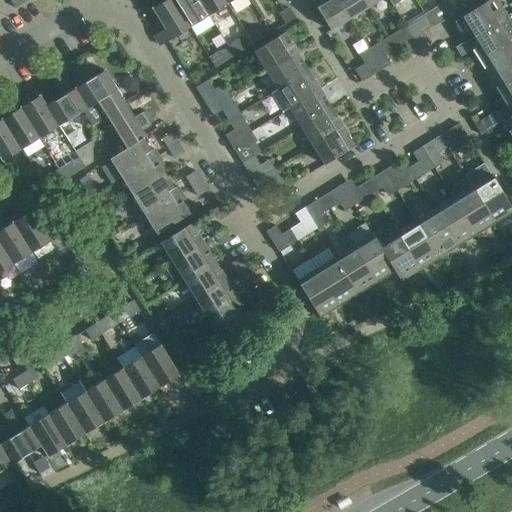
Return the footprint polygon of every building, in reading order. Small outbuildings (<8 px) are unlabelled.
[(164,29),(154,35),(160,45),(190,27),(172,0),(165,0),(152,9),(164,29)] [(208,15),(198,0),(172,0),(190,27),(208,15)] [(227,4),(224,0),(198,0),(208,15),(227,4)] [(224,0),(227,4),(230,2),(236,12),(250,3),(247,0),(224,0)] [(350,18),(338,0),(311,0),(330,30),(350,18)] [(338,0),(350,18),(368,6),(364,0),(338,0)] [(507,15),(497,0),(487,0),(454,21),(466,40),(507,15)] [(289,7),(284,10),(279,13),(285,23),(295,17),(289,7)] [(423,31),(432,25),(425,14),(406,25),(419,46),(428,40),(423,31)] [(466,40),(455,47),(461,56),(472,49),(478,59),(508,40),(511,37),(511,23),(507,15),(466,40)] [(252,44),(262,37),(256,28),(246,34),(252,44)] [(254,51),(267,70),(297,51),(285,31),(254,51)] [(394,48),(405,42),(398,31),(387,37),(394,48)] [(390,64),(384,55),(394,48),(387,37),(368,49),(380,69),(390,64)] [(234,55),(244,49),(237,39),(228,45),(234,55)] [(489,78),(511,63),(511,45),(508,40),(478,59),(489,78)] [(215,67),(225,61),(218,51),(208,57),(215,67)] [(297,51),(267,70),(278,89),(309,69),(297,51)] [(362,81),(373,74),(365,63),(355,69),(362,81)] [(501,96),(511,89),(511,63),(489,78),(501,96)] [(63,67),(53,73),(60,83),(70,77),(63,67)] [(278,89),(270,93),(282,112),(290,107),(320,88),(309,69),(278,89)] [(75,88),(87,107),(98,100),(105,111),(124,100),(105,70),(75,88)] [(207,80),(195,87),(207,106),(219,99),(228,94),(222,84),(213,90),(207,80)] [(57,126),(87,107),(75,88),(46,106),(57,126)] [(290,107),(301,126),(332,107),(320,88),(290,107)] [(511,89),(501,96),(506,105),(496,111),(502,121),(511,115),(511,89)] [(219,99),(207,106),(213,115),(213,116),(222,110),(228,119),(240,112),(233,102),(228,94),(219,99)] [(46,106),(40,95),(20,107),(39,137),(57,126),(46,106)] [(134,117),(124,100),(105,111),(127,148),(143,138),(146,137),(140,127),(151,121),(145,110),(134,117)] [(2,119),(21,149),(39,137),(20,107),(2,119)] [(301,126),(313,145),(343,125),(332,107),(301,126)] [(228,119),(234,129),(234,130),(246,123),(240,112),(228,119)] [(511,137),(511,115),(502,121),(511,137)] [(481,135),(493,128),(486,117),(475,124),(481,135)] [(2,119),(0,120),(0,158),(2,161),(21,149),(2,119)] [(459,123),(450,129),(458,140),(463,149),(472,143),(459,123)] [(313,145),(324,164),(355,145),(343,125),(313,145)] [(450,129),(440,135),(447,147),(453,156),(463,149),(458,140),(450,129)] [(178,142),(172,132),(162,138),(168,148),(178,142)] [(440,135),(430,141),(437,153),(447,147),(440,135)] [(111,160),(100,167),(111,184),(122,177),(158,155),(154,148),(151,150),(143,138),(127,148),(110,158),(111,160)] [(84,166),(93,161),(92,140),(75,151),(84,166)] [(184,152),(178,142),(168,148),(174,158),(184,152)] [(236,152),(242,162),(254,155),(247,145),(236,152)] [(158,155),(122,177),(133,196),(166,176),(159,164),(162,162),(158,155)] [(254,155),(242,162),(254,181),(265,174),(274,168),(269,159),(260,165),(254,155)] [(409,167),(416,179),(425,173),(418,161),(409,167)] [(59,168),(65,178),(75,173),(68,163),(59,168)] [(409,167),(398,174),(406,185),(416,179),(409,167)] [(65,178),(59,168),(49,175),(55,185),(65,178)] [(265,174),(254,181),(260,192),(269,186),(275,195),(286,188),(280,177),(274,168),(265,174)] [(201,180),(195,170),(185,176),(191,186),(201,180)] [(494,222),(511,211),(511,207),(491,174),(472,186),(494,222)] [(366,182),(373,193),(383,187),(376,175),(366,182)] [(88,176),(79,182),(89,197),(97,192),(88,176)] [(166,176),(133,196),(145,215),(181,192),(177,186),(174,187),(166,176)] [(46,190),(40,180),(30,186),(36,196),(46,190)] [(207,190),(201,180),(191,186),(197,196),(207,190)] [(366,182),(356,188),(363,200),(373,193),(366,182)] [(453,197),(476,234),(494,222),(472,186),(453,197)] [(323,196),(330,207),(340,201),(333,189),(323,196)] [(181,192),(145,215),(157,234),(190,213),(182,201),(185,199),(181,192)] [(323,196),(312,202),(319,214),(330,207),(323,196)] [(434,209),(457,246),(476,234),(453,197),(434,209)] [(223,203),(213,209),(219,219),(229,213),(223,203)] [(416,220),(438,257),(457,246),(434,209),(416,220)] [(44,230),(32,210),(13,222),(32,252),(61,234),(55,224),(44,230)] [(397,232),(420,269),(438,257),(416,220),(397,232)] [(32,252),(13,222),(0,229),(0,243),(13,264),(32,252)] [(301,222),(291,228),(298,239),(308,233),(301,222)] [(400,281),(401,280),(420,269),(397,232),(391,222),(372,234),(378,244),(394,271),(400,281)] [(172,261),(203,242),(191,223),(160,242),(172,261)] [(279,252),(298,239),(291,228),(281,234),(276,225),(266,231),(279,252)] [(215,235),(221,244),(231,238),(225,228),(215,235)] [(378,244),(372,234),(353,245),(376,282),(394,271),(378,244)] [(215,261),(203,242),(172,261),(184,280),(215,261)] [(0,271),(13,264),(0,243),(0,271)] [(335,257),(357,293),(376,282),(353,245),(335,257)] [(248,266),(242,256),(232,262),(238,272),(248,266)] [(316,268),(339,305),(357,293),(335,257),(316,268)] [(196,299),(226,280),(215,261),(184,280),(196,299)] [(248,266),(238,272),(244,282),(254,276),(248,266)] [(316,268),(297,280),(319,317),(339,305),(316,268)] [(238,298),(226,280),(196,299),(207,317),(238,298)] [(275,288),(266,294),(272,304),(281,298),(275,288)] [(219,336),(250,317),(238,298),(207,317),(219,336)] [(133,300),(124,306),(130,316),(140,310),(133,300)] [(0,323),(8,319),(2,309),(0,310),(0,323)] [(95,324),(101,334),(111,328),(105,318),(95,324)] [(91,340),(101,334),(95,324),(85,330),(91,340)] [(76,336),(57,347),(63,357),(82,345),(76,336)] [(160,344),(141,356),(160,387),(179,375),(160,344)] [(54,363),(63,357),(57,347),(48,353),(54,363)] [(6,348),(0,352),(0,360),(2,364),(12,358),(6,348)] [(141,398),(160,387),(141,356),(122,368),(141,398)] [(22,373),(28,383),(38,377),(32,367),(22,373)] [(122,410),(141,398),(122,368),(103,379),(122,410)] [(22,373),(12,379),(19,389),(28,383),(22,373)] [(103,379),(84,391),(104,422),(122,410),(103,379)] [(79,382),(60,394),(66,403),(85,434),(104,422),(84,391),(79,382)] [(66,445),(85,434),(66,403),(47,415),(66,445)] [(41,406),(23,418),(28,426),(40,446),(47,457),(66,445),(47,415),(41,406)] [(0,444),(12,464),(40,446),(28,426),(0,443),(0,444)] [(0,471),(12,464),(0,444),(0,471)] [(43,458),(33,463),(39,474),(49,468),(43,458)]
